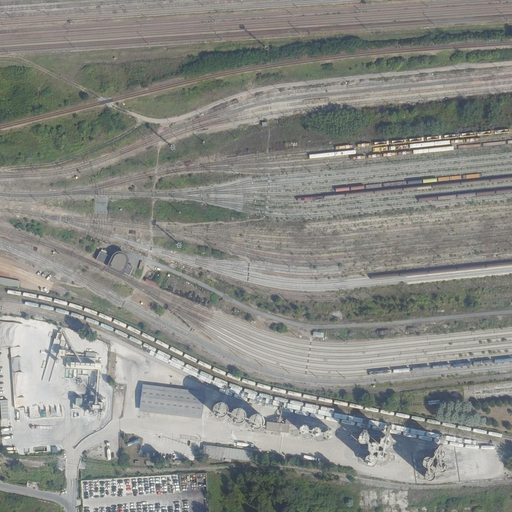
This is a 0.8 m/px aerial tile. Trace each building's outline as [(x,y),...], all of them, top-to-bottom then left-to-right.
[(111,256),(99,251),(95,261),(129,275),(133,266),(126,263),(129,255),(114,249),(111,256)] [(0,284),(18,288),(20,281),(0,276),(0,284)] [(18,320),(0,321),(0,347),(10,347),(12,371),(19,370),(18,358),(21,358),(20,346),(22,346),(21,339),(25,338),(23,322),(19,323),(18,320)] [(66,356),(65,378),(78,378),(79,369),(101,370),(101,363),(95,362),(95,356),(66,356)] [(201,415),(204,396),(142,388),(140,407),(201,415)] [(82,405),(82,397),(72,398),(73,406),(82,405)] [(0,400),(1,419),(8,419),(8,400),(0,400)] [(246,428),(264,428),(264,415),(244,415),(244,409),(227,409),(227,404),(218,404),(218,409),(220,409),(220,412),(229,412),(229,419),(233,419),(233,424),(239,424),(246,424),(246,428)] [(296,425),(297,419),(285,417),(284,424),(266,421),(265,430),(288,433),(289,424),(296,425)] [(378,443),(365,442),(364,459),(384,460),(385,449),(387,435),(378,434),(378,443)] [(426,456),(413,460),(416,471),(421,472),(422,478),(427,480),(431,479),(433,473),(443,470),(445,465),(444,463),(439,461),(440,456),(444,455),(442,446),(435,444),(431,458),(431,459),(427,460),(426,456)] [(250,450),(203,445),(202,456),(249,461),(250,450)]
